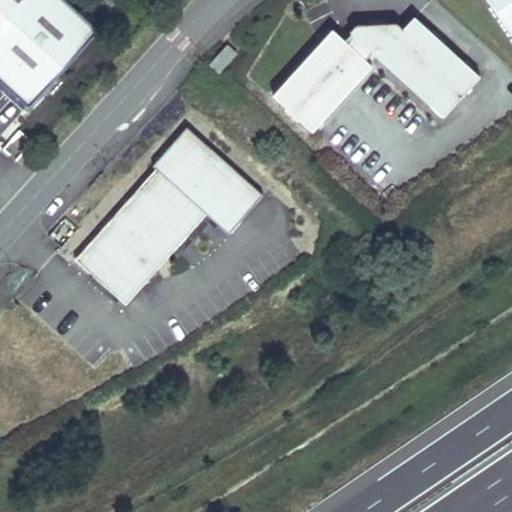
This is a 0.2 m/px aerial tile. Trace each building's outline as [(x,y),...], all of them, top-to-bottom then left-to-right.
[(0,0),(0,79),(29,106),(99,29),(67,0),(0,0)] [(511,0),(486,0),(511,38),(511,0)] [(271,93),(311,130),(371,65),(368,62),(364,59),(371,51),(375,55),(441,116),(478,76),(413,16),(401,28),(395,22),(354,24),(348,30),(350,32),(343,39),(330,28),(271,93)] [(228,45),(209,65),(218,73),(237,54),(228,45)] [(368,62),(375,55),(371,51),(364,59),(368,62)] [(265,196),(188,129),(154,168),(157,170),(78,262),(129,307),(208,215),(231,235),(265,196)]
